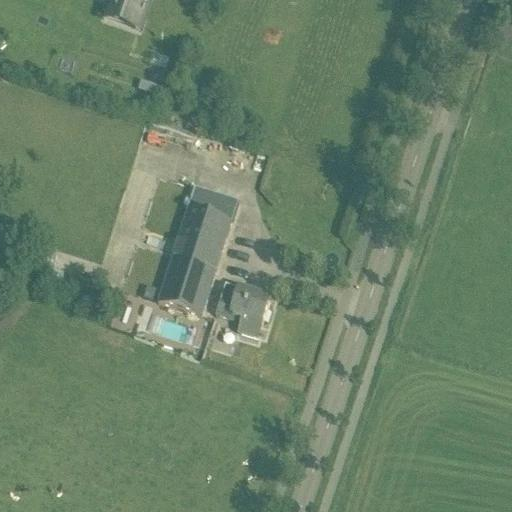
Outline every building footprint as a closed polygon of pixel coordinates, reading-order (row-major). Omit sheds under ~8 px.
[(119,0),(113,18),(135,25),(143,0),(119,0)] [(252,146),(290,0),(247,0),(212,135),(252,146)] [(0,114),(14,68),(0,63),(0,114)] [(11,170),(57,181),(78,88),(32,78),(11,170)] [(138,91),(154,96),(157,88),(141,83),(138,91)] [(112,214),(136,109),(102,101),(78,206),(112,214)] [(141,228),(171,231),(177,180),(147,177),(141,228)] [(238,204),(194,193),(157,306),(202,321),(238,204)] [(272,300),(239,290),(238,292),(226,288),(216,319),(240,327),(238,335),(258,342),(272,300)] [(144,301),(153,304),(157,292),(147,289),(144,301)]
